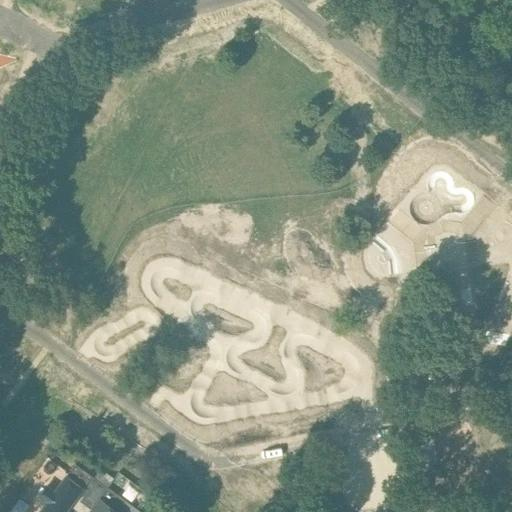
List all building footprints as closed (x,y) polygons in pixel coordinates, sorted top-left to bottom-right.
[(86,487),(93,477),(75,464),(68,473),(86,487)] [(66,511),(84,488),(67,475),(55,491),(46,485),(36,497),(45,504),(38,511),(66,511)] [(91,510),(100,497),(107,487),(93,477),(86,487),(89,489),(80,502),(91,510)] [(125,501),(107,487),(100,497),(118,510),(125,501)] [(115,511),(99,500),(90,511),(115,511)] [(139,511),(140,511),(125,501),(118,510),(120,511),(139,511)]
